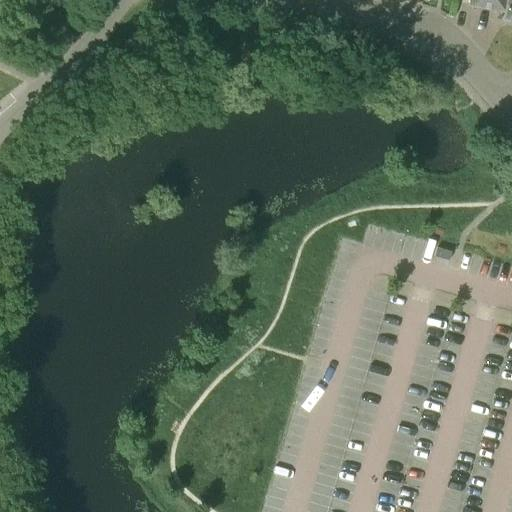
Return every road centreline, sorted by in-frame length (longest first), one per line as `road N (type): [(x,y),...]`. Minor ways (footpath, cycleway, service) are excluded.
road 1 (residential): [(511,123),(468,59),(341,6),(299,0)]
road 2 (residential): [(0,125),(56,80),(121,0)]
